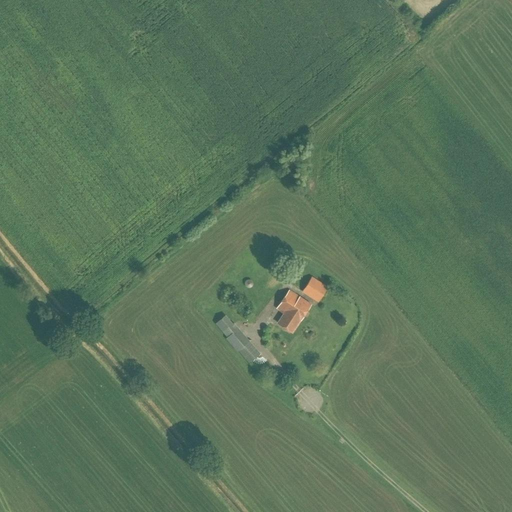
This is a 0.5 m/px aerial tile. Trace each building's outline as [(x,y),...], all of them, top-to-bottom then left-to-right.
[(199,275),(205,268),(194,259),(188,266),(199,275)] [(318,302),(328,287),(312,277),(302,292),(318,302)] [(299,323),(311,304),(300,296),(299,297),(289,290),(277,308),(284,313),(277,323),(292,333),(299,323)] [(237,329),(233,324),(225,315),(216,324),(228,337),(227,338),(238,351),(238,350),(249,362),(259,354),(248,342),(249,341),(238,328),(237,329)] [(224,480),(237,489),(242,481),(229,473),(224,480)]
